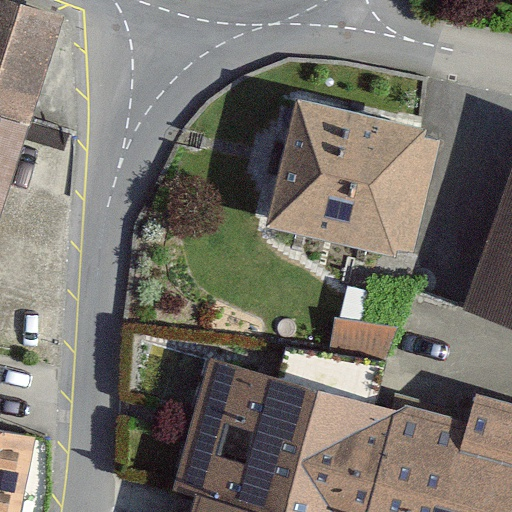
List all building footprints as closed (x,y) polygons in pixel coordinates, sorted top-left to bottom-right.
[(0,0),(0,90),(35,101),(60,17),(0,0)] [(396,267),(428,137),(265,97),(233,226),(396,267)] [(511,115),(509,115),(445,308),(511,330),(511,115)] [(0,165),(12,124),(0,120),(0,165)] [(338,333),(390,347),(398,318),(346,303),(338,333)] [(204,511),(355,511),(380,412),(192,363),(158,498),(168,500),(204,511)] [(458,427),(380,412),(355,511),(503,511),(506,504),(511,505),(511,414),(465,401),(458,427)] [(0,511),(37,511),(43,446),(0,442),(0,511)] [(204,511),(168,500),(163,511),(204,511)]
